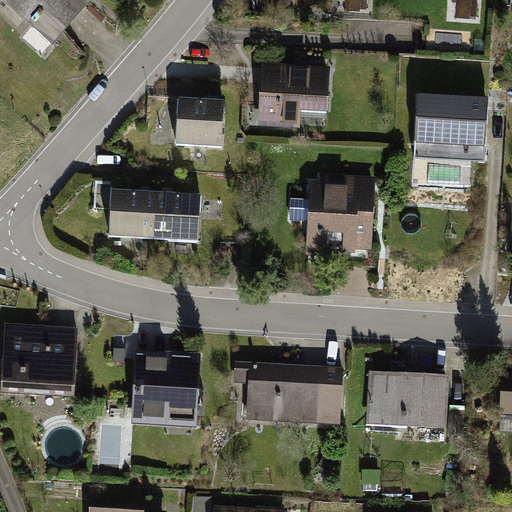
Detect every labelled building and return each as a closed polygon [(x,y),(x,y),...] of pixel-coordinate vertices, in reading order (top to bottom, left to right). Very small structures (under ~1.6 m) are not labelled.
[(0,0),(0,9),(58,57),(95,11),(81,0),(0,0)] [(263,68),(260,127),(299,129),(300,120),(330,121),(332,72),(263,68)] [(419,100),(416,162),(490,166),(493,114),(459,112),(460,102),(419,100)] [(225,108),(179,105),(176,154),(222,157),(225,108)] [(379,186),(314,183),(311,258),(376,261),(379,186)] [(113,212),(113,186),(96,185),(96,212),(113,212)] [(202,201),(115,195),(111,250),(198,256),(202,201)] [(7,328),(2,395),(76,401),(81,334),(7,328)] [(139,356),(136,429),(196,432),(200,359),(139,356)] [(251,390),(249,427),(343,432),(347,374),(236,367),(235,389),(251,390)] [(511,377),(503,377),(500,421),(511,421),(511,377)] [(372,378),(369,439),(448,444),(452,383),(372,378)] [(382,474),(363,472),(362,491),(381,492),(382,474)] [(211,511),(212,502),(193,501),(191,511),(211,511)]
